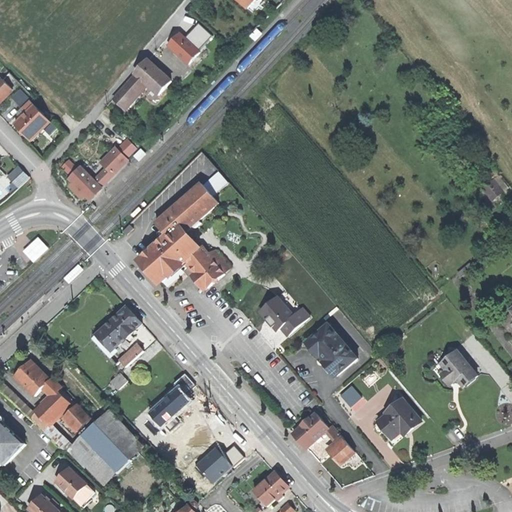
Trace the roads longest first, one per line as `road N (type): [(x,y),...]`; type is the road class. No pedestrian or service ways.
road 1 (secondary): [(329,505),(108,259)]
road 2 (residential): [(40,173),(192,0)]
road 3 (residential): [(329,505),(511,434)]
road 4 (residential): [(108,259),(0,357)]
